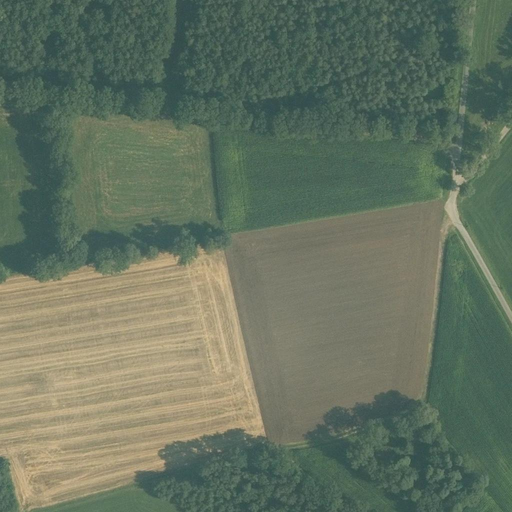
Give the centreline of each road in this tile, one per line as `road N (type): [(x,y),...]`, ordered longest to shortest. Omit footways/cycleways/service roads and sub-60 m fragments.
road 1 (track): [(458,141),(0,88)]
road 2 (unclassified): [(511,120),(450,204),(511,319)]
